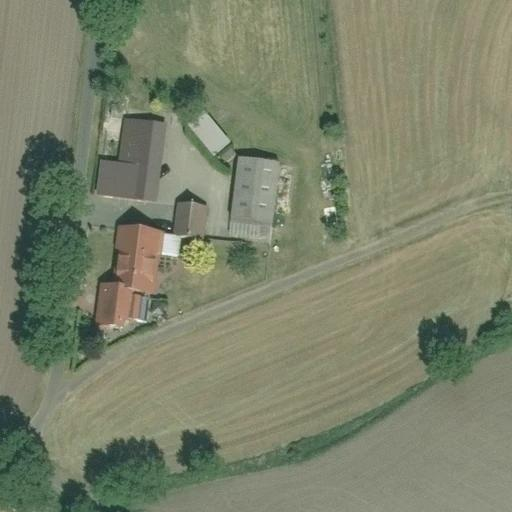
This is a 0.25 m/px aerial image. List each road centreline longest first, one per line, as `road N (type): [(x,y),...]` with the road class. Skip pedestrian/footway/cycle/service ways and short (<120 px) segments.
road 1 (track): [(57,392),(150,336),(487,203)]
road 2 (residential): [(102,0),(57,392),(20,449)]
